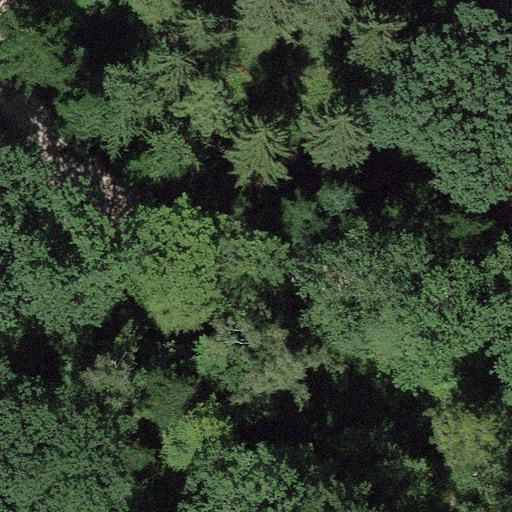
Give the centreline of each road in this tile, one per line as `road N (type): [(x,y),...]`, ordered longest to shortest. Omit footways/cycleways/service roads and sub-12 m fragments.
road 1 (track): [(511,304),(252,267),(102,199),(0,89)]
road 2 (track): [(0,276),(102,199)]
